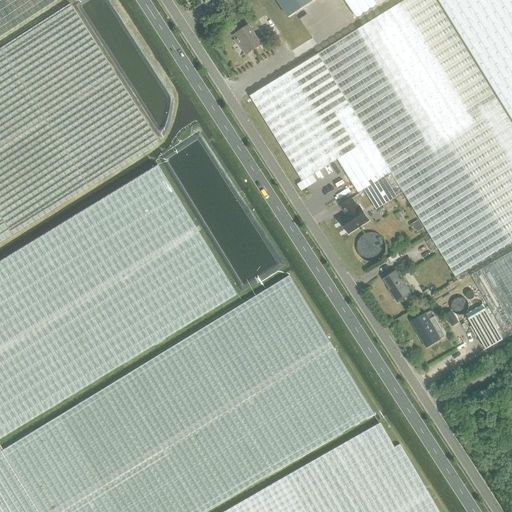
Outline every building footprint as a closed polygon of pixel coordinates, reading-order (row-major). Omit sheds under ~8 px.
[(0,0),(0,37),(16,27),(58,0),(0,0)] [(406,0),(252,95),(250,97),(280,146),(284,152),(302,181),(331,163),(335,160),(337,159),(356,147),(390,201),(404,192),(456,276),(511,240),(511,125),(435,0),(406,0)] [(276,0),(287,17),(312,0),(276,0)] [(345,0),(358,19),(386,0),(345,0)] [(511,0),(436,0),(491,89),(511,121),(511,0)] [(0,48),(0,242),(41,217),(153,147),(158,142),(118,79),(70,3),(0,48)] [(250,52),(260,45),(248,26),(234,35),(239,43),(240,42),(247,52),(250,51),(250,52)] [(376,209),(390,201),(356,147),(337,159),(358,193),(364,190),(376,209)] [(0,260),(0,438),(236,295),(168,183),(157,165),(0,260)] [(347,214),(340,219),(349,233),(369,220),(359,206),(358,208),(352,198),(341,205),(344,211),(345,211),(347,214)] [(387,249),(387,246),(386,243),(385,241),(383,239),(381,238),(379,236),(376,236),(374,235),(371,236),(368,237),(366,238),(364,240),(362,242),(361,244),(361,247),(361,249),(361,253),(362,255),(364,258),(366,259),(368,260),(370,261),(373,262),(376,262),(379,261),(381,260),(383,258),(385,256),(386,254),(387,251),(387,249)] [(431,238),(426,242),(432,252),(438,248),(431,238)] [(489,306),(485,308),(503,339),(507,337),(507,338),(511,335),(511,250),(471,274),(489,306)] [(397,253),(388,258),(391,263),(400,257),(397,253)] [(396,302),(409,294),(395,271),(383,279),(393,294),(392,295),(396,302)] [(0,511),(203,511),(228,498),(313,448),(347,430),(373,415),(351,380),(288,276),(219,318),(132,371),(60,415),(3,448),(0,450),(0,511)] [(468,306),(468,305),(468,303),(466,300),(465,299),(464,299),(461,298),(459,298),(457,299),(456,299),(454,300),(453,303),(452,304),(452,306),(453,309),(453,310),(454,312),(455,312),(457,313),(460,314),(462,314),(464,313),(466,312),(467,311),(468,310),(468,308),(468,306)] [(486,349),(503,339),(485,308),(468,318),(486,349)] [(452,310),(445,315),(452,326),(459,322),(452,310)] [(425,314),(411,322),(426,347),(446,335),(435,316),(428,320),(425,314)] [(438,511),(399,444),(393,447),(379,423),(222,511),(438,511)]
